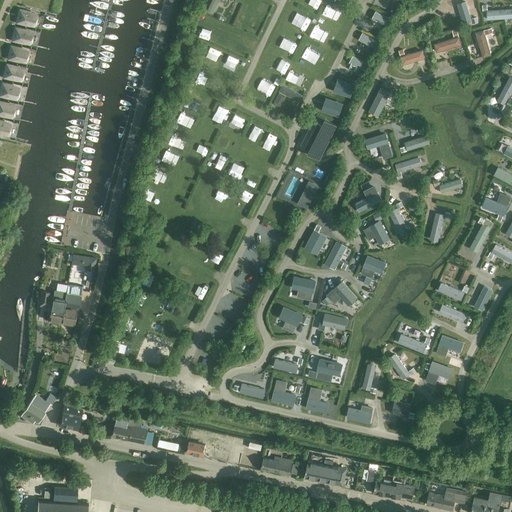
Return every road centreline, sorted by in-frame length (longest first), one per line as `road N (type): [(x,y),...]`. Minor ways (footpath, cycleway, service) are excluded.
road 1 (unclassified): [(45,433),(94,302),(169,0)]
road 2 (residential): [(421,511),(45,433)]
